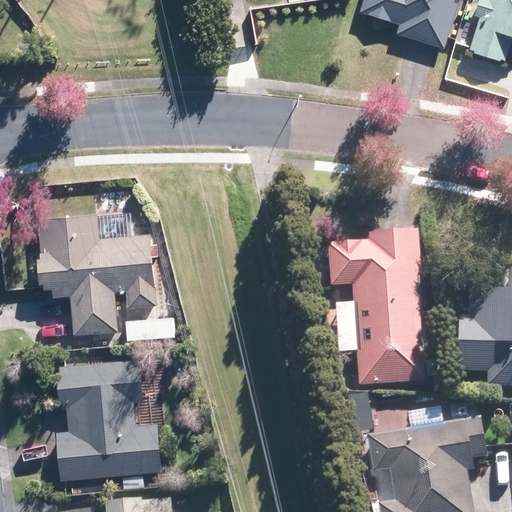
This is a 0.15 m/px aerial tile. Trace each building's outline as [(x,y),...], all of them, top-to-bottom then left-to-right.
[(451,45),(463,0),(370,0),(368,8),(392,14),(389,27),(451,45)] [(511,0),(482,0),(467,47),(511,61),(511,0)] [(123,330),(119,289),(160,286),(156,233),(105,237),(103,210),(53,214),(55,241),(49,242),(53,294),(76,292),(80,334),(123,330)] [(336,285),(360,284),(368,385),(430,380),(419,230),(356,235),(357,243),(334,244),(336,285)] [(511,289),(476,288),(475,315),(463,315),(464,368),(479,368),(511,369),(511,289)] [(155,317),(129,320),(130,338),(156,335),(155,317)] [(146,393),(144,356),(63,362),(66,399),(73,398),(75,425),(63,426),(66,474),(166,467),(163,419),(140,421),(138,393),(146,393)] [(394,471),(398,500),(384,502),(385,511),(478,511),(473,469),(480,468),(479,457),(493,455),(488,417),(372,433),(377,473),(394,471)] [(175,511),(175,498),(112,502),(112,511),(175,511)]
